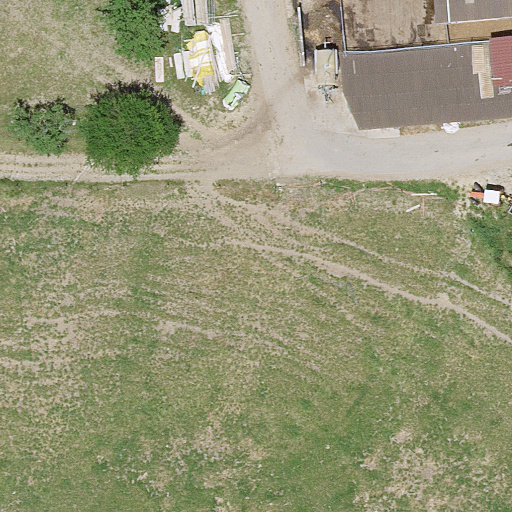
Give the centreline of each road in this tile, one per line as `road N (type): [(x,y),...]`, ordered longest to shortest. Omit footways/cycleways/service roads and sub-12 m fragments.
road 1 (track): [(281,159),(0,164)]
road 2 (track): [(511,143),(455,156),(281,159)]
road 3 (track): [(281,159),(284,106),(264,0)]
